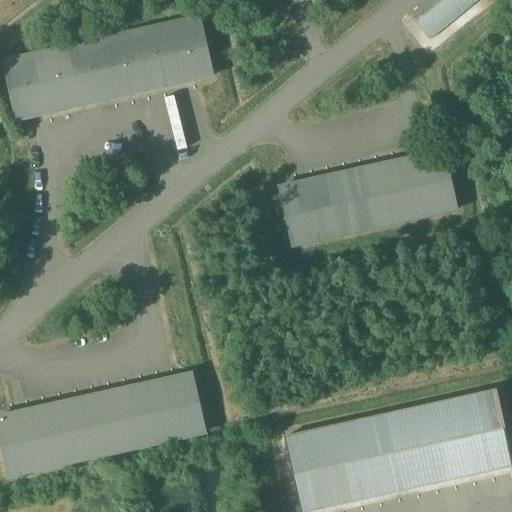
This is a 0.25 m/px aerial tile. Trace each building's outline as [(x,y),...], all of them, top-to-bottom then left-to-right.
[(475,0),(444,0),(415,24),(428,39),(476,0),(475,0)] [(16,121),(195,80),(212,76),(199,18),(2,63),(16,121)] [(443,152),(295,185),(279,189),(292,247),(456,210),(443,152)] [(192,375),(11,415),(0,417),(0,443),(8,477),(205,433),(192,375)] [(310,511),(511,467),(511,461),(496,391),(284,438),(299,511),(310,511)]
